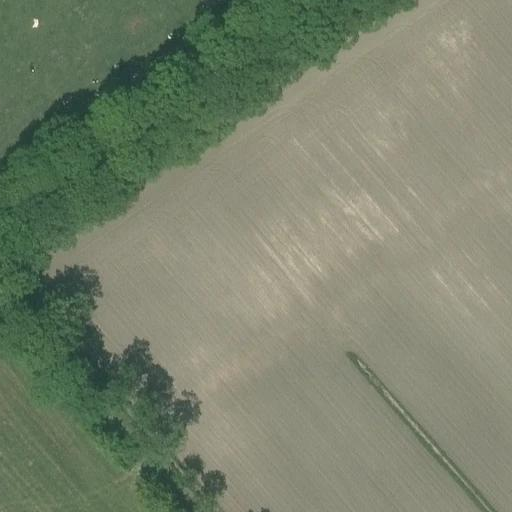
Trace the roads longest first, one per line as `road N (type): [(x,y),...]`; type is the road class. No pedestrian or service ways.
road 1 (unclassified): [(0,212),(290,0)]
road 2 (unclassified): [(197,511),(0,272)]
